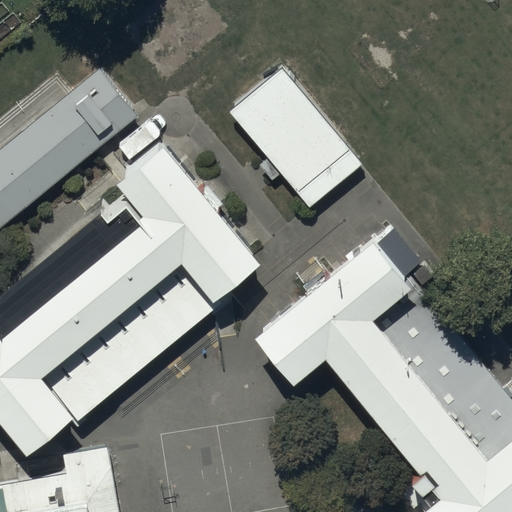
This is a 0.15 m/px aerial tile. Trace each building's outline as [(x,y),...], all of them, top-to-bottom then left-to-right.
[(281,54),(227,98),(268,148),(257,157),(272,175),(282,166),(308,199),(363,155),(281,54)] [(0,134),(0,215),(136,104),(96,56),(0,134)] [(0,289),(0,397),(30,434),(78,394),(43,352),(183,236),(216,276),(260,239),(167,128),(122,165),(146,194),(12,304),(0,289)] [(374,216),(256,312),(295,360),(327,334),(441,473),(409,498),(420,511),(490,511),(511,494),(511,383),(410,258),(421,249),(394,216),(382,226),(374,216)] [(183,236),(43,352),(78,394),(83,399),(223,285),(216,276),(183,236)] [(120,511),(108,437),(63,445),(66,463),(0,473),(0,511),(120,511)]
